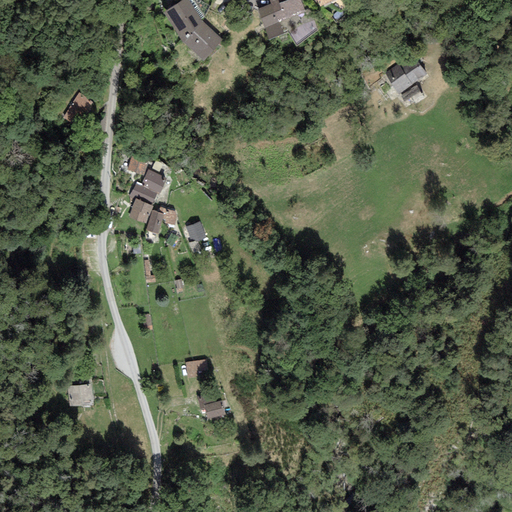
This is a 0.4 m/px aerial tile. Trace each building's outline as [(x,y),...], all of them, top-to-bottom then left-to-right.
[(184,42),(203,21),(188,0),(181,0),(164,12),(181,39),(184,42)] [(269,0),(271,4),(257,9),(269,40),(283,33),(279,22),(305,12),(304,10),(300,0),(269,0)] [(222,40),(203,21),(184,42),(203,60),(222,40)] [(414,52),(383,71),(407,108),(423,97),(414,83),(428,74),(414,52)] [(78,91),(57,118),(75,132),(96,105),(78,91)] [(133,154),(127,170),(143,175),(149,160),(133,154)] [(166,178),(148,170),(141,185),(148,189),(147,191),(156,194),(159,195),(166,178)] [(141,185),(136,183),(129,197),(135,199),(151,205),(156,194),(147,191),(148,189),(141,185)] [(151,205),(135,199),(129,218),(147,224),(152,211),(153,206),(151,205)] [(158,212),(152,211),(147,224),(146,230),(159,234),(162,222),(175,226),(179,212),(159,207),(158,212)] [(201,219),(185,225),(191,242),(188,245),(191,254),(201,250),(198,242),(208,238),(201,219)] [(147,266),(148,283),(156,283),(154,266),(147,266)] [(209,359),(185,363),(187,379),(211,376),(209,359)] [(92,383),(66,386),(68,409),(94,407),(92,383)] [(215,393),(197,397),(199,411),(218,407),(215,393)] [(224,401),(203,404),(206,421),(227,418),(224,401)]
